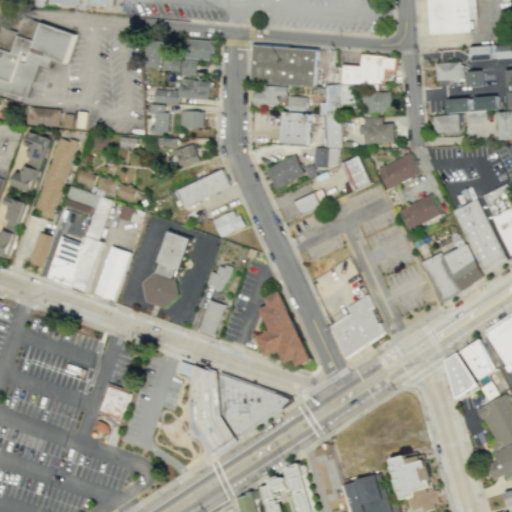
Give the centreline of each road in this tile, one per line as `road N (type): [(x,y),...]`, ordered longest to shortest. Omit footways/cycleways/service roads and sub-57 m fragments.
road 1 (residential): [(348,394),(238,166),(238,34)]
road 2 (residential): [(327,407),(316,389),(0,279)]
road 3 (primary): [(166,511),(417,348)]
road 4 (residential): [(471,511),(417,348)]
road 5 (residential): [(406,46),(238,34)]
road 6 (residential): [(415,149),(402,0)]
